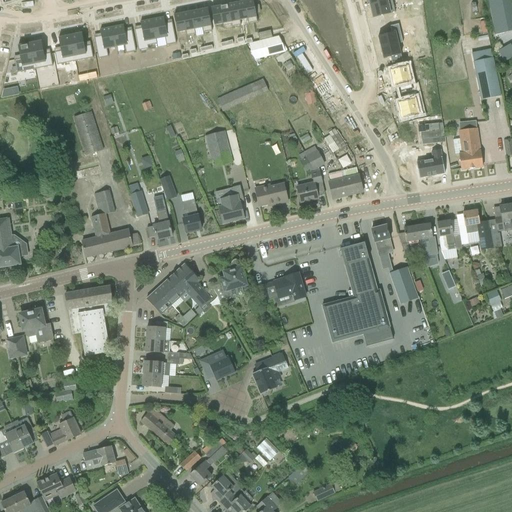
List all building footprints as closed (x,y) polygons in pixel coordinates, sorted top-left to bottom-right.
[(392,0),(369,6),(372,19),(395,13),(392,0)] [(511,0),(488,0),(496,35),(511,31),(511,0)] [(253,1),(244,3),(248,21),(256,19),(256,15),(260,15),(259,6),(254,7),(253,1)] [(248,21),(244,3),(236,4),(239,22),(248,21)] [(228,6),(231,24),(239,22),(236,4),(228,6)] [(223,25),(231,24),(228,6),(220,7),(223,25)] [(223,25),(220,7),(211,9),(214,27),(223,25)] [(199,11),(202,30),(211,28),(208,10),(199,11)] [(191,13),(194,31),(202,30),(199,11),(191,13)] [(186,33),(194,31),(191,13),(182,15),(186,33)] [(186,33),(182,15),(174,16),(177,35),(186,33)] [(164,19),(152,21),(156,41),(165,39),(166,47),(176,45),(172,24),(165,25),(164,19)] [(147,43),(156,41),(152,21),(140,23),(141,30),(134,31),(138,52),(148,50),(147,43)] [(376,36),(379,48),(403,42),(398,24),(390,27),(392,32),(376,36)] [(123,26),(112,29),(116,49),(124,47),(126,55),(136,53),(132,31),(125,33),(123,26)] [(107,51),(116,49),(112,29),(100,31),(101,38),(94,39),(98,60),(108,58),(107,51)] [(269,33),(258,36),(259,42),(271,39),(269,33)] [(70,37),(74,58),(85,56),(86,61),(93,59),(91,47),(84,48),(82,35),(70,37)] [(74,58),(70,37),(58,39),(61,53),(55,54),(57,66),(64,65),(63,61),(74,58)] [(41,42),(30,45),(34,67),(45,64),(46,69),(53,67),(50,55),(44,56),(41,42)] [(403,43),(403,42),(379,48),(382,60),(390,58),(392,64),(402,61),(401,56),(402,56),(399,44),(403,43)] [(511,44),(500,50),(505,62),(511,58),(511,44)] [(23,69),(34,67),(30,45),(18,47),(20,61),(14,62),(17,74),(24,73),(23,69)] [(472,53),(474,62),(473,62),(481,101),(501,96),(493,58),(491,50),(472,53)] [(407,67),(391,71),(394,86),(399,85),(400,92),(412,89),(407,67)] [(263,79),(217,99),(222,111),(268,90),(263,79)] [(313,93),(305,95),(308,105),(316,103),(313,93)] [(403,103),(398,104),(402,118),(418,115),(413,93),(401,96),(403,103)] [(105,105),(113,102),(110,95),(103,98),(105,105)] [(104,150),(91,112),(73,118),(85,156),(104,150)] [(459,154),(462,171),(470,170),(474,169),(481,168),(482,168),(477,129),(459,132),(460,140),(453,140),(455,155),(459,154)] [(206,137),(213,168),(232,163),(225,132),(206,137)] [(337,133),(337,134),(331,138),(330,136),(323,139),(332,154),(338,150),(340,152),(346,148),(337,133)] [(511,139),(503,141),(506,157),(511,155),(511,139)] [(306,157),(300,161),(307,174),(313,170),(314,171),(325,165),(317,150),(316,151),(314,147),(310,149),(309,146),(303,149),(305,152),(304,152),(306,156),(306,157)] [(174,152),(176,158),(183,155),(181,149),(174,152)] [(425,178),(445,175),(441,151),(432,152),(433,160),(417,163),(419,178),(425,177),(425,178)] [(348,155),(339,159),(343,167),(351,164),(348,155)] [(149,156),(141,159),(145,168),(152,166),(149,156)] [(342,188),(344,197),(362,192),(362,193),(363,193),(359,176),(358,176),(356,168),(344,171),(345,179),(347,178),(349,186),(342,188)] [(316,188),(323,186),(319,171),(311,173),(314,184),(297,188),(300,203),(305,202),(306,203),(311,202),(311,201),(318,199),(316,188)] [(333,199),(344,197),(342,188),(349,186),(347,178),(345,179),(344,171),(328,175),(330,183),(329,183),(333,200),(334,199),(333,199)] [(176,198),(169,177),(160,180),(168,201),(176,198)] [(268,207),(288,202),(284,184),(270,188),(269,186),(255,189),(259,207),(268,205),(268,207)] [(236,188),(236,187),(233,188),(234,196),(220,200),(222,206),(218,207),(223,225),(224,225),(223,225),(244,220),(245,220),(241,202),(244,202),(243,197),(240,187),(236,188)] [(94,194),(97,205),(112,201),(110,190),(94,194)] [(141,192),(130,195),(137,218),(149,215),(141,192)] [(186,234),(202,230),(198,216),(194,201),(182,203),(184,211),(182,211),(184,219),(183,220),(186,234)] [(511,229),(511,205),(500,207),(502,218),(495,220),(497,233),(511,230),(511,229)] [(153,226),(154,227),(148,228),(150,238),(156,237),(157,241),(172,237),(166,211),(157,213),(160,225),(153,226)] [(479,223),(477,211),(463,213),(465,227),(467,235),(478,233),(480,251),(486,250),(493,249),(491,233),(491,230),(489,230),(488,221),(479,223)] [(133,247),(132,247),(132,246),(139,245),(136,234),(130,236),(129,231),(111,235),(106,214),(99,216),(91,218),(96,238),(82,242),(86,258),(133,247)] [(0,268),(20,265),(19,257),(27,256),(25,246),(13,247),(12,238),(9,218),(0,219),(0,268)] [(437,223),(440,240),(441,251),(441,252),(455,250),(455,251),(462,250),(460,236),(453,237),(451,221),(437,223)] [(432,238),(430,224),(417,227),(419,241),(419,240),(422,257),(438,255),(435,238),(432,238)] [(393,248),(386,225),(371,230),(375,243),(376,243),(378,252),(393,248)] [(419,241),(417,227),(404,229),(405,233),(398,235),(404,254),(410,254),(409,253),(408,246),(408,242),(419,241)] [(364,243),(340,250),(353,297),(353,298),(322,306),(332,344),(363,335),(366,347),(393,340),(379,290),(378,291),(364,243)] [(222,293),(231,291),(242,288),(245,299),(252,297),(244,267),(242,268),(241,268),(241,266),(241,264),(240,262),(239,261),(237,260),(235,260),(233,261),(232,263),(231,265),(231,266),(232,268),(233,270),(223,273),(225,278),(221,279),(222,285),(220,285),(222,293)] [(199,307),(201,309),(211,299),(196,283),(199,280),(185,265),(175,274),(189,289),(186,292),(186,293),(199,307)] [(407,268),(393,273),(390,274),(389,274),(400,305),(418,299),(407,268)] [(448,272),(442,275),(448,289),(455,287),(448,272)] [(165,282),(180,298),(186,293),(186,292),(189,289),(175,274),(165,282)] [(292,294),(294,301),(305,298),(297,274),(284,278),(285,279),(257,287),(262,302),(273,299),(292,294)] [(480,283),(484,282),(486,281),(483,274),(481,275),(477,276),(480,283)] [(165,282),(157,290),(172,306),(178,300),(180,298),(165,282)] [(511,296),(511,286),(501,291),(504,299),(511,296)] [(66,294),(65,294),(65,295),(65,296),(68,309),(67,309),(68,310),(73,335),(81,334),(85,357),(110,353),(104,315),(112,314),(110,303),(111,303),(112,303),(112,302),(110,288),(110,287),(109,287),(95,289),(94,289),(94,290),(81,292),(80,292),(66,294)] [(161,316),(172,306),(157,290),(152,294),(146,300),(147,300),(161,316)] [(490,306),(501,301),(497,291),(486,296),(490,306)] [(470,308),(480,304),(477,298),(467,302),(470,308)] [(203,312),(201,309),(199,307),(195,311),(199,316),(203,312)] [(53,340),(50,325),(44,326),(41,311),(38,309),(33,310),(33,313),(20,315),(23,331),(24,331),(25,335),(29,338),(36,336),(38,332),(42,331),(44,342),(53,340)] [(500,310),(495,312),(497,319),(503,317),(500,310)] [(196,315),(192,311),(187,315),(191,319),(196,315)] [(175,319),(179,323),(184,319),(180,315),(175,319)] [(188,323),(184,319),(179,323),(183,327),(188,323)] [(146,340),(164,341),(165,329),(167,329),(168,323),(156,322),(155,328),(147,328),(146,340)] [(452,335),(449,327),(445,328),(444,331),(446,338),(452,335)] [(22,336),(14,338),(18,356),(26,355),(22,336)] [(11,358),(18,356),(14,338),(7,339),(11,358)] [(168,354),(167,359),(183,359),(193,360),(190,354),(169,353),(170,341),(164,341),(146,340),(145,352),(168,354)] [(202,354),(199,348),(194,351),(197,357),(202,354)] [(261,396),(277,388),(274,381),(280,379),(275,366),(284,361),(281,354),(263,362),(266,369),(252,375),(261,396)] [(216,381),(235,373),(228,357),(214,363),(211,356),(200,362),(203,369),(209,366),(216,381)] [(167,359),(167,364),(144,362),(144,374),(162,376),(169,376),(170,364),(183,365),(183,359),(167,359)] [(161,388),(162,376),(144,374),(143,387),(161,388)] [(73,400),(71,391),(63,393),(64,400),(65,402),(73,400)] [(166,421),(152,409),(141,422),(168,445),(176,436),(163,425),(166,421)] [(41,435),(45,442),(47,448),(54,445),(54,447),(81,435),(70,412),(61,416),(64,423),(59,425),(62,432),(61,433),(59,431),(49,435),(47,432),(41,435)] [(27,418),(18,422),(18,420),(11,423),(24,448),(33,443),(27,431),(33,429),(27,418)] [(6,428),(0,431),(0,443),(0,444),(7,441),(13,453),(24,448),(11,423),(5,426),(6,428)] [(257,448),(270,462),(280,452),(267,438),(257,448)] [(209,459),(219,450),(223,455),(226,451),(218,443),(205,455),(209,459)] [(356,445),(353,444),(350,445),(349,448),(350,451),(353,452),(356,451),(357,448),(356,445)] [(87,471),(115,463),(111,447),(97,450),(83,454),(87,471)] [(245,451),(241,455),(249,464),(255,459),(246,450),(245,451)] [(186,471),(201,458),(195,452),(181,465),(186,471)] [(259,456),(257,457),(255,459),(264,468),(267,464),(259,456)] [(115,463),(119,477),(128,475),(124,460),(115,463)] [(205,461),(190,476),(200,486),(199,486),(200,487),(211,477),(206,471),(210,467),(205,461)] [(296,485),(311,472),(303,463),(289,477),(296,485)] [(212,494),(222,505),(241,489),(237,485),(238,483),(228,472),(212,487),(215,491),(212,494)] [(75,492),(69,479),(60,483),(56,475),(37,484),(45,499),(58,493),(61,499),(75,492)] [(317,502),(335,494),(335,492),(340,490),(337,483),(331,485),(331,484),(313,493),(317,502)] [(244,492),(241,489),(222,505),(228,511),(245,511),(251,507),(248,504),(253,499),(245,491),(244,492)] [(143,511),(135,499),(124,506),(122,504),(125,502),(117,491),(93,506),(97,511),(109,511),(118,507),(121,511),(143,511)] [(30,503),(24,492),(13,498),(19,511),(37,511),(39,511),(38,511),(50,511),(43,497),(30,503)] [(81,493),(74,496),(79,506),(85,503),(81,493)] [(5,511),(18,511),(19,511),(13,498),(1,503),(5,511)] [(263,511),(261,511),(272,511),(276,507),(267,498),(258,506),(263,511)]
